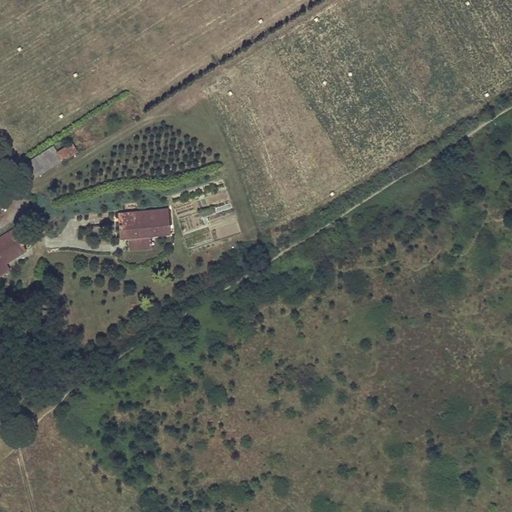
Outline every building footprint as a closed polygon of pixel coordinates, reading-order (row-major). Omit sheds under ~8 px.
[(64,160),(77,152),(71,143),(55,153),(52,148),(27,164),(33,174),(61,156),(64,160)] [(61,156),(33,174),(36,177),(64,160),(61,156)] [(170,233),(168,212),(120,216),(121,237),(128,237),(146,235),(170,233)] [(15,230),(2,238),(4,240),(0,242),(0,267),(6,264),(1,257),(24,242),(15,230)] [(146,247),(146,235),(128,237),(129,248),(146,247)]
